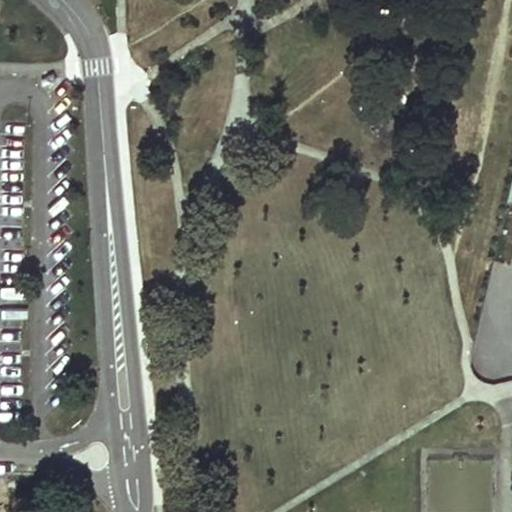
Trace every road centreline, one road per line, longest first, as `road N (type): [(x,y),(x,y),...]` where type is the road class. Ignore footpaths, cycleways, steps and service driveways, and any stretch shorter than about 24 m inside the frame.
road 1 (residential): [(60,0),(80,20),(95,58),(129,448)]
road 2 (residential): [(129,448),(0,447)]
